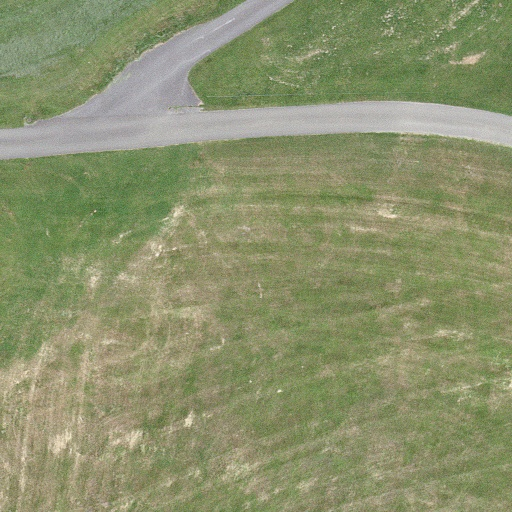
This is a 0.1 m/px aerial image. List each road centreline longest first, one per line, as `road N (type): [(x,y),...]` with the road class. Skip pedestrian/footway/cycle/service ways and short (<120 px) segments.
road 1 (unclassified): [(0,151),(424,119),(511,137)]
road 2 (track): [(129,140),(148,83),(271,0)]
